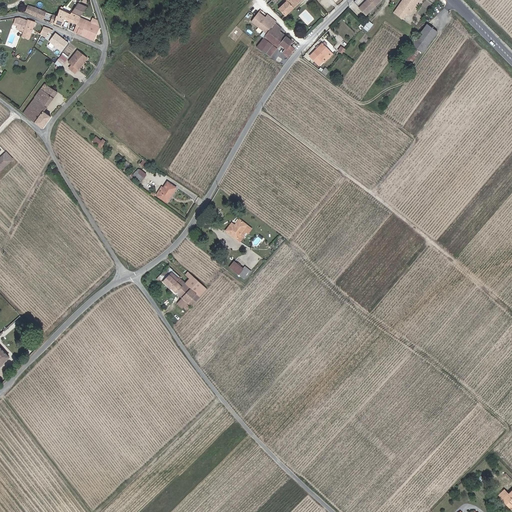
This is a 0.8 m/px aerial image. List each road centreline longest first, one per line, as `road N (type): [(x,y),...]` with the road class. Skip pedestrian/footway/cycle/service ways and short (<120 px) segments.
road 1 (unclassified): [(133,276),(192,224),(292,58),(349,0)]
road 2 (unclassified): [(334,511),(213,387),(133,276)]
road 3 (unclassified): [(0,389),(90,301),(133,276)]
road 4 (unclassified): [(133,276),(45,135)]
road 5 (unclassified): [(45,135),(102,60),(105,33),(95,0)]
